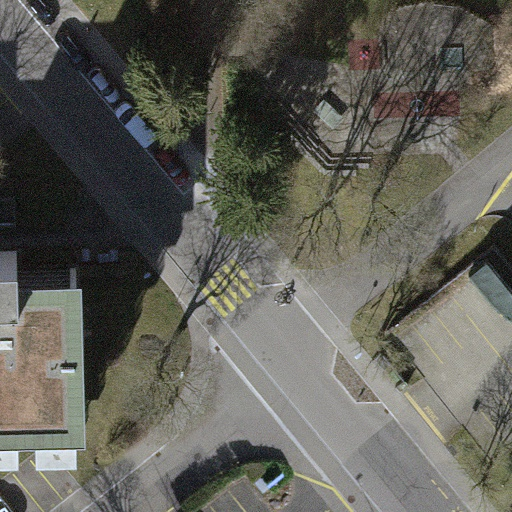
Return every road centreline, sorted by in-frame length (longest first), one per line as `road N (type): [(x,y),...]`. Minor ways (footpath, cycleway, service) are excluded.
road 1 (residential): [(290,359),(0,12)]
road 2 (residential): [(124,511),(253,409),(290,359)]
road 3 (residential): [(418,511),(290,359)]
